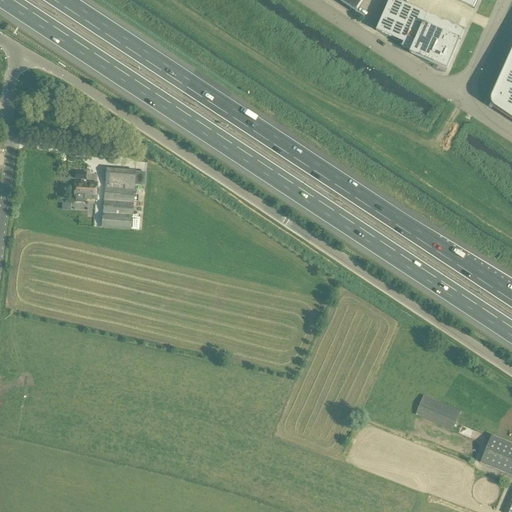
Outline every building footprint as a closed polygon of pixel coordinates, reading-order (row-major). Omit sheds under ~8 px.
[(336,0),(364,18),(364,17),(355,11),(362,0),(336,0)] [(396,0),(389,0),(376,31),(403,43),(402,46),(401,46),(411,51),(410,53),(447,69),(464,30),(396,0)] [(477,0),(454,0),(473,9),(477,0)] [(362,46),(366,41),(355,31),(354,33),(350,29),(347,32),(362,46)] [(494,107),(511,119),(511,49),(491,97),(491,98),(490,99),(490,101),(491,102),(491,104),(491,105),(492,106),(493,106),(493,107),(494,107)] [(106,169),(102,228),(131,231),(136,171),(106,169)] [(74,181),(73,198),(96,200),(97,183),(86,182),(86,173),(75,172),(74,179),(80,179),(80,182),(74,181)] [(84,206),(85,216),(97,215),(97,205),(84,206)] [(422,396),(414,415),(452,431),(460,412),(422,396)] [(511,444),(492,437),(482,464),(511,475),(511,444)] [(511,511),(511,489),(502,511),(511,511)]
